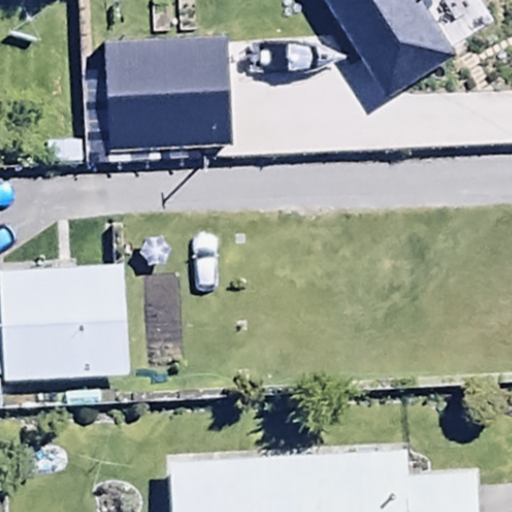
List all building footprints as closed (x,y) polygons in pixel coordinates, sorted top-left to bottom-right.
[(0,0),(0,14),(30,0),(0,0)] [(319,0),(385,104),(454,60),(416,0),(319,0)] [(349,99),(262,101),(263,156),(350,155),(349,99)] [(0,322),(0,397),(141,388),(134,279),(12,287),(14,322),(0,322)] [(187,482),(188,511),(500,511),(499,486),(430,491),(428,467),(187,482)]
